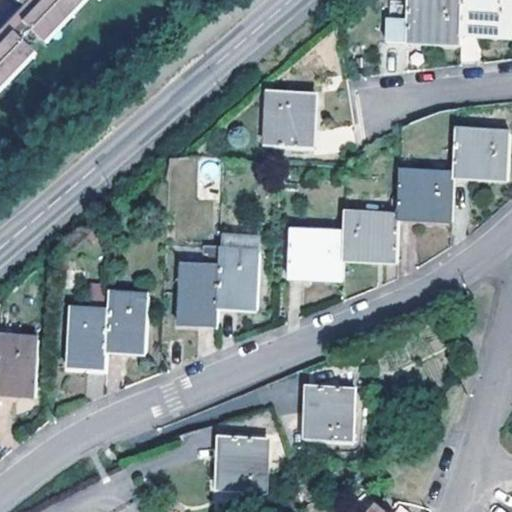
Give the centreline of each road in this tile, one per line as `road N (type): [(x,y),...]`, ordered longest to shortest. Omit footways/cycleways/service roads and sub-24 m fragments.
road 1 (residential): [(511,231),(460,276),(168,396),(31,467),(0,492)]
road 2 (secondary): [(0,249),(290,0)]
road 3 (residential): [(452,511),(511,304)]
road 4 (residential): [(355,107),(511,84)]
